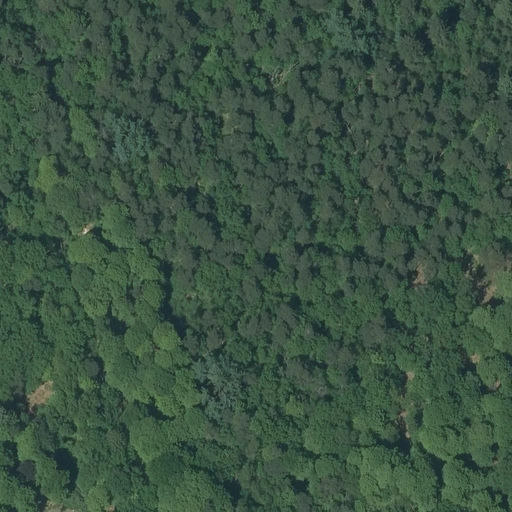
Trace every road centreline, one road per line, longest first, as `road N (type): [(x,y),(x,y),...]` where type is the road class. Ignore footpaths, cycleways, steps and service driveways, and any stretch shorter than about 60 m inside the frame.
road 1 (track): [(511,175),(268,511)]
road 2 (track): [(124,511),(0,197)]
road 3 (track): [(0,59),(181,0)]
